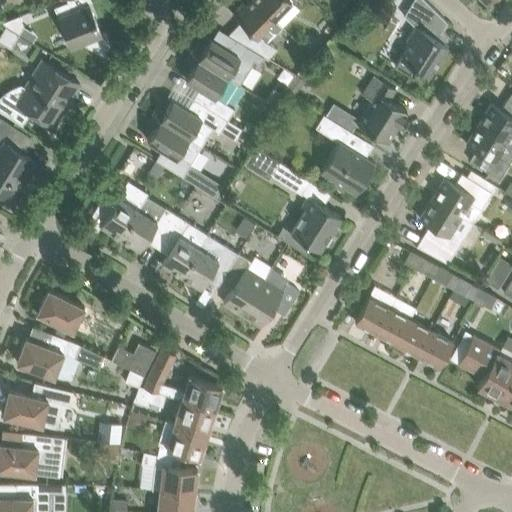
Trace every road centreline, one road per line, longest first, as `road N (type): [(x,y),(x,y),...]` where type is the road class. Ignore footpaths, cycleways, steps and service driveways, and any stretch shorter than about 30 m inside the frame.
road 1 (residential): [(274,378),(488,41)]
road 2 (residential): [(274,378),(33,231)]
road 3 (residential): [(33,231),(154,34),(151,0)]
road 4 (residential): [(483,487),(274,378)]
road 5 (residential): [(231,511),(244,435),(274,378)]
